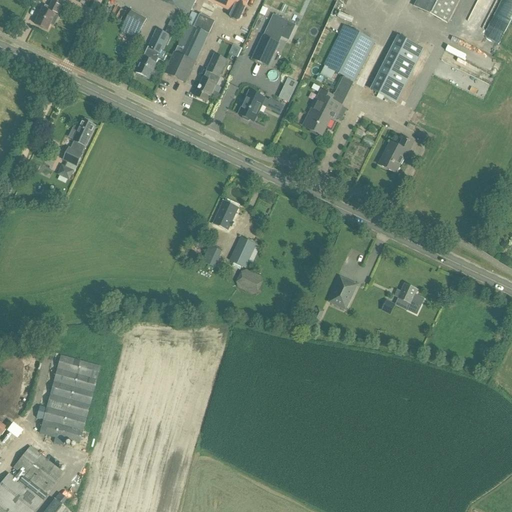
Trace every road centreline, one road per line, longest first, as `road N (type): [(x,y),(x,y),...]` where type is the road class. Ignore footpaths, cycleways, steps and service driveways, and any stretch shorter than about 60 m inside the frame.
road 1 (secondary): [(511,290),(62,79)]
road 2 (residential): [(0,213),(62,79)]
